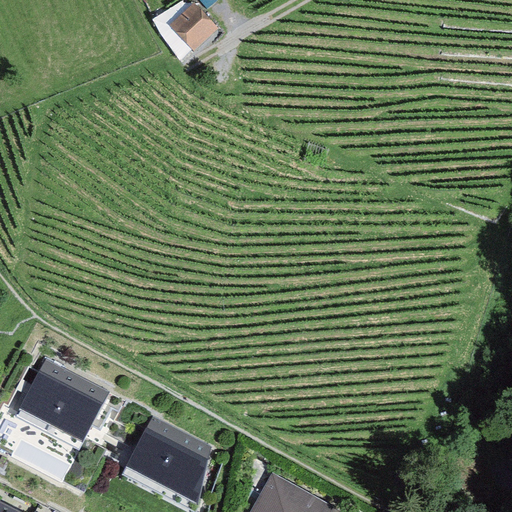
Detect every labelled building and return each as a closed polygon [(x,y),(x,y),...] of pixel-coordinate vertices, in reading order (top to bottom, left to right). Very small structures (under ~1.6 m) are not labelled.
[(218,1),(216,0),(198,0),(207,10),(218,1)] [(193,54),(218,30),(194,4),(168,28),(193,54)] [(109,391),(45,358),(20,407),(84,439),(109,391)] [(119,469),(202,511),(216,448),(148,413),(119,469)] [(340,511),(341,511),(271,474),(250,511),(340,511)] [(0,511),(20,511),(0,502),(0,511)]
